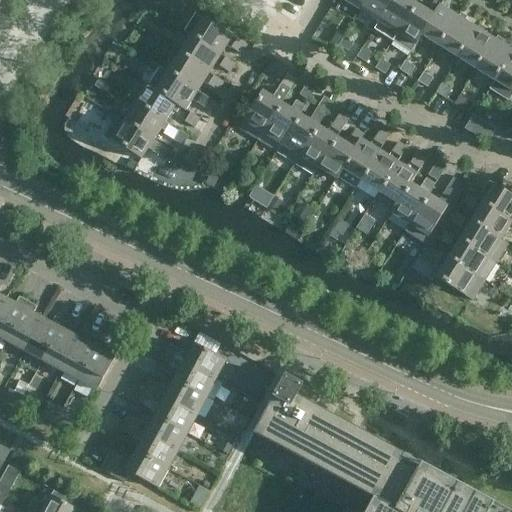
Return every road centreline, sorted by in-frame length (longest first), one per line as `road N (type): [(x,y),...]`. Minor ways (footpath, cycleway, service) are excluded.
road 1 (secondary): [(511,413),(455,398),(178,269)]
road 2 (residential): [(511,175),(459,153),(295,44)]
road 3 (secondary): [(178,269),(0,184)]
road 4 (residential): [(145,322),(0,243)]
road 5 (residential): [(187,163),(272,28)]
road 6 (residential): [(69,461),(145,322)]
